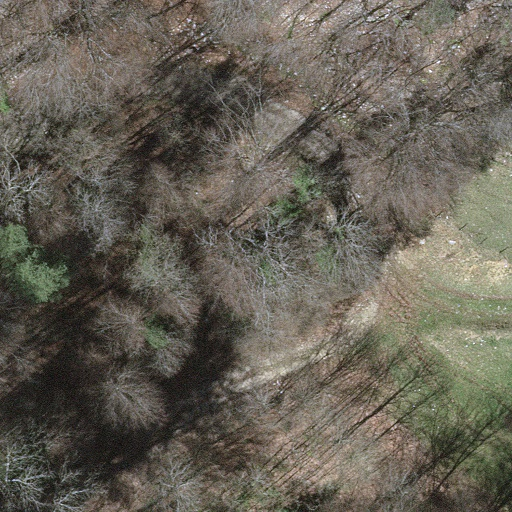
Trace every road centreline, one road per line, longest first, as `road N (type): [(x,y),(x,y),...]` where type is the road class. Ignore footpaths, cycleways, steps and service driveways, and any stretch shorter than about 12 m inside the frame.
road 1 (track): [(0,110),(88,63),(166,54),(229,72),(312,140),(375,296),(511,318)]
road 2 (track): [(116,511),(194,405),(336,333),(375,296)]
